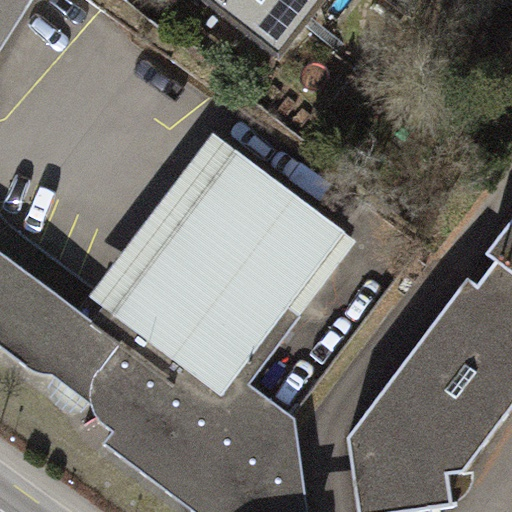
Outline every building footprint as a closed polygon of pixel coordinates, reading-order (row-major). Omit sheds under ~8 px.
[(0,0),(0,64),(39,0),(0,0)] [(217,0),(303,54),(338,0),(410,0),(417,4),(418,0),(217,0)] [(362,238),(220,136),(103,299),(120,311),(244,400),(256,384),(362,238)] [(106,324),(0,245),(0,352),(199,511),(328,511),(313,426),(256,384),(244,400),(120,311),(106,324)] [(511,253),(490,287),(481,277),(367,436),(382,511),(459,511),(511,434),(511,253)]
